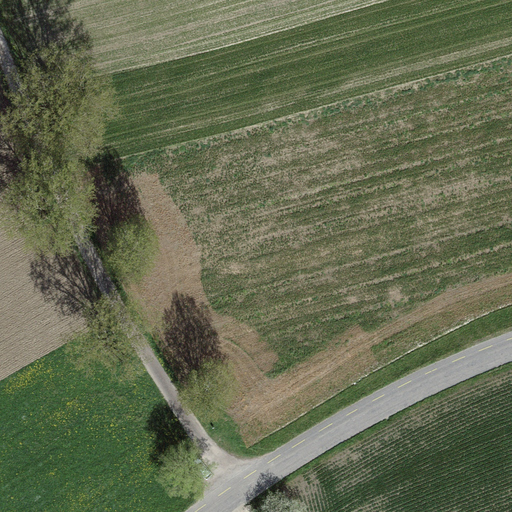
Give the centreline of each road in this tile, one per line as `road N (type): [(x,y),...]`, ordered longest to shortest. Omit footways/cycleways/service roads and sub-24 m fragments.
road 1 (track): [(238,511),(125,327),(0,46)]
road 2 (tertiary): [(210,511),(361,418),(511,351)]
